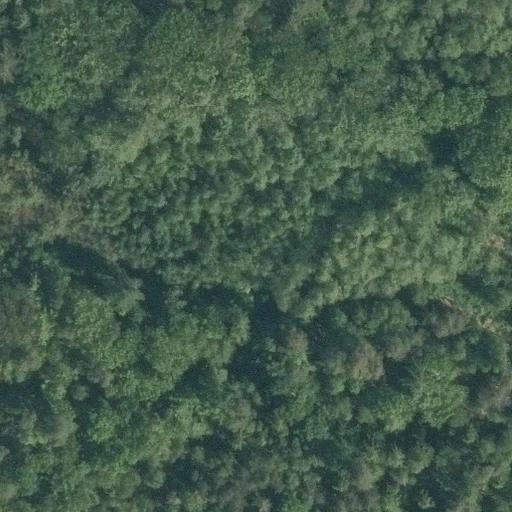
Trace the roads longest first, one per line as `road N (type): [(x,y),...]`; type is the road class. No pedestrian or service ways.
road 1 (track): [(511,137),(188,370)]
road 2 (track): [(188,370),(0,506)]
